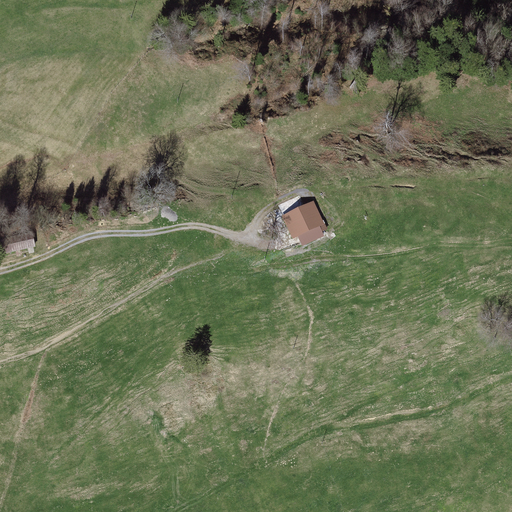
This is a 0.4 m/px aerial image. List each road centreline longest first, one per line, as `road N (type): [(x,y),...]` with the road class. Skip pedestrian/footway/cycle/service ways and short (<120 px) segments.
road 1 (track): [(237,239),(205,229),(100,237),(0,274)]
road 2 (track): [(0,46),(68,16),(156,0)]
road 3 (track): [(328,221),(317,198),(297,195),(262,212),(237,239)]
